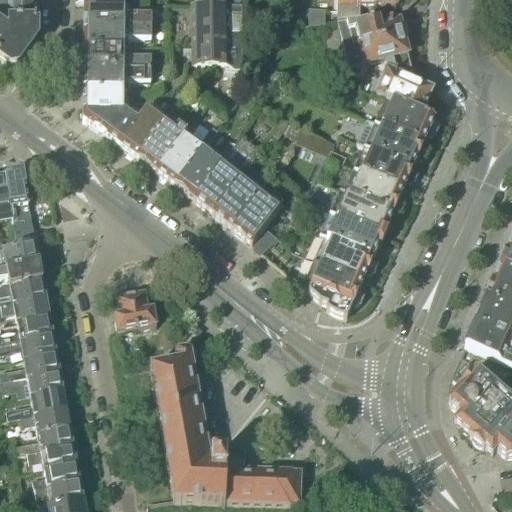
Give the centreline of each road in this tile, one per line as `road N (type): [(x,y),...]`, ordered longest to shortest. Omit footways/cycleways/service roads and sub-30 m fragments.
road 1 (residential): [(124,511),(87,296),(98,265),(133,223)]
road 2 (tertiary): [(1,116),(133,223)]
road 3 (tertiary): [(253,318),(272,348),(323,395),(387,406)]
road 4 (tertiary): [(133,223),(253,318)]
road 5 (tertiary): [(390,375),(333,366),(253,318)]
road 6 (residential): [(53,0),(53,48),(1,116)]
road 7 (tertiary): [(447,266),(414,310),(390,375)]
